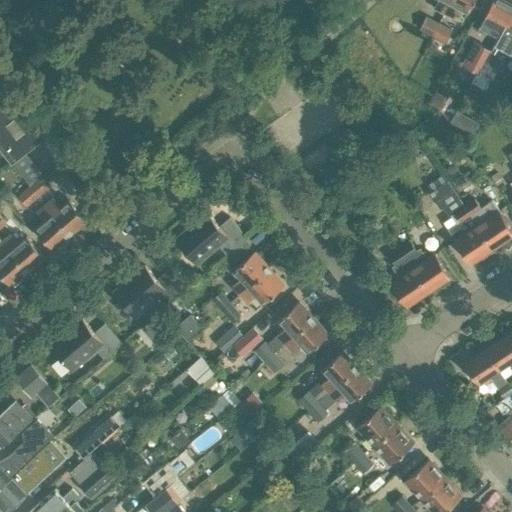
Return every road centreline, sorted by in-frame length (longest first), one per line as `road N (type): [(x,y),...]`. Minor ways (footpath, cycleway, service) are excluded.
road 1 (residential): [(0,344),(212,166),(237,160),(258,169),(399,354)]
road 2 (residential): [(399,354),(511,479)]
road 3 (residential): [(399,354),(511,278)]
